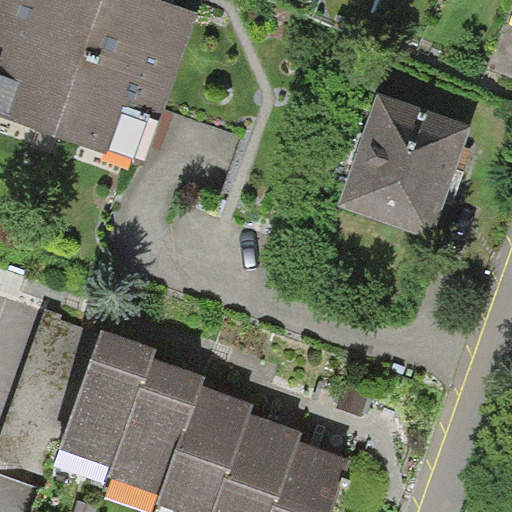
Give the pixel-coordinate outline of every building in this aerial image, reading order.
[(140,0),(0,0),(0,106),(143,155),(190,17),(140,0)] [(473,131),(379,97),(338,209),(432,243),(473,131)] [(0,435),(0,462),(51,481),(60,456),(104,338),(61,322),(62,317),(46,311),(0,435)] [(156,357),(104,338),(60,456),(114,475),(153,366),(156,357)] [(203,384),(153,366),(114,475),(111,484),(161,502),(199,395),(203,384)] [(199,395),(161,502),(158,510),(164,511),(215,511),(248,424),(251,413),(199,395)] [(248,424),(215,511),(276,511),(298,449),(301,442),(248,424)] [(298,449),(276,511),(333,511),(349,466),(298,449)]
